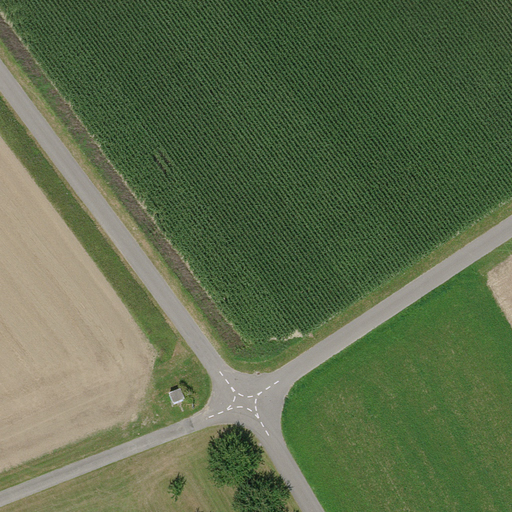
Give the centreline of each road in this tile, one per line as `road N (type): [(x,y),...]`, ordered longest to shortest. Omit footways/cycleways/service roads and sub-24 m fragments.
road 1 (unclassified): [(257,406),(0,62)]
road 2 (unclassified): [(511,234),(257,406)]
road 3 (unclassified): [(257,406),(0,509)]
road 4 (unclassified): [(317,511),(257,406)]
